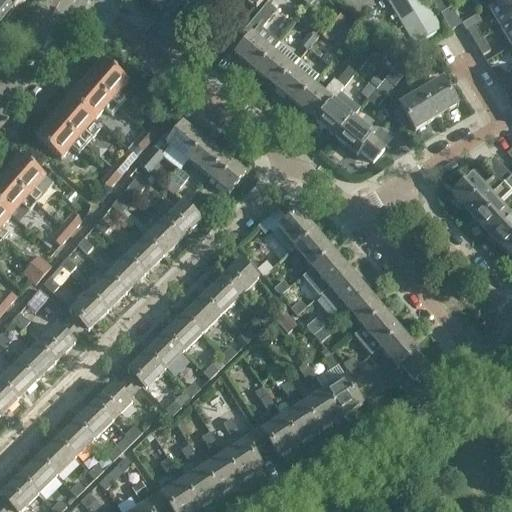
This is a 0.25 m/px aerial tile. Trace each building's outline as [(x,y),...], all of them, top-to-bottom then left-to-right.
[(1,0),(0,0),(0,26),(13,11),(1,0)] [(1,0),(13,11),(22,0),(1,0)] [(139,4),(139,9),(141,13),(144,16),(148,17),(153,16),(156,14),(170,26),(189,5),(196,11),(206,0),(141,0),(141,1),(139,4)] [(242,0),(254,10),(263,0),(242,0)] [(422,0),(385,0),(413,48),(441,31),(422,0)] [(436,15),(463,0),(462,0),(447,0),(439,5),(437,0),(430,4),(436,15)] [(511,0),(505,0),(498,5),(489,10),(500,29),(511,22),(511,0)] [(233,58),(254,75),(278,46),(256,28),(272,10),(265,4),(241,34),(247,40),(233,58)] [(441,16),(450,32),(461,26),(451,10),(441,16)] [(511,22),(500,29),(511,48),(511,47),(511,22)] [(482,41),(474,29),(467,33),(475,45),(482,41)] [(308,35),(299,47),(306,53),(315,41),(308,35)] [(489,53),(482,41),(475,45),(482,57),(489,53)] [(278,46),(254,75),(274,92),(299,62),(278,46)] [(438,56),(434,49),(423,55),(427,62),(438,56)] [(327,53),(319,63),(327,69),(335,58),(327,53)] [(299,62),(274,92),(294,108),(311,88),(319,79),(299,62)] [(102,63),(85,82),(117,110),(124,102),(117,95),(126,84),(102,63)] [(497,66),(490,71),(497,83),(504,79),(497,66)] [(311,88),(294,108),(315,125),(341,93),(356,75),(348,69),(336,84),(333,82),(322,96),(311,88)] [(360,96),(367,102),(375,92),(380,86),(374,81),(369,87),(368,86),(360,96)] [(85,82),(68,101),(93,123),(104,110),(111,117),(117,110),(85,82)] [(442,82),(420,95),(436,121),(457,108),(442,82)] [(380,86),(375,92),(383,99),(384,101),(384,100),(391,112),(399,108),(390,94),(393,91),(384,83),(381,86),(380,86)] [(375,92),(367,102),(377,110),(384,101),(383,99),(375,92)] [(341,93),(315,125),(335,141),(352,120),(345,115),(354,104),(341,93)] [(420,95),(399,108),(414,134),(436,121),(420,95)] [(68,101),(52,120),(84,148),(91,140),(84,134),(93,123),(68,101)] [(155,119),(143,133),(153,142),(165,128),(155,119)] [(84,148),(52,120),(35,140),(60,161),(71,149),(78,155),(84,148)] [(352,120),(335,141),(355,158),(358,154),(371,165),(382,152),(369,141),(372,137),(352,120)] [(176,124),(139,168),(150,176),(164,160),(164,159),(169,153),(169,151),(186,164),(203,143),(182,127),(181,128),(176,124)] [(143,133),(132,146),(142,154),(153,142),(143,133)] [(203,143),(186,164),(206,180),(223,159),(203,143)] [(20,158),(3,178),(35,206),(41,198),(34,192),(45,180),(20,158)] [(122,158),(111,171),(121,179),(132,166),(122,158)] [(223,159),(206,180),(227,197),(244,176),(223,159)] [(451,198),(469,218),(511,178),(493,160),(484,168),(494,178),(493,180),(482,190),(471,179),(451,198)] [(111,171),(99,184),(109,192),(121,179),(111,171)] [(174,198),(189,180),(180,172),(165,191),(174,198)] [(3,178),(0,180),(0,208),(11,218),(21,206),(29,213),(35,206),(3,178)] [(511,178),(469,218),(487,236),(507,217),(498,207),(511,194),(511,178)] [(128,190),(138,198),(144,191),(134,182),(128,190)] [(204,199),(197,193),(189,203),(196,209),(204,199)] [(111,209),(121,218),(127,210),(117,202),(111,209)] [(182,205),(163,223),(181,242),(200,223),(182,205)] [(0,208),(0,241),(2,244),(8,236),(1,230),(11,218),(0,208)] [(290,256),(295,252),(315,235),(297,214),(272,236),(290,256)] [(72,215),(61,228),(71,237),(82,224),(72,215)] [(511,222),(507,217),(487,236),(504,255),(511,247),(511,222)] [(94,229),(104,237),(110,230),(100,222),(94,229)] [(163,223),(144,242),(162,260),(181,242),(163,223)] [(61,228),(50,241),(60,250),(71,237),(61,228)] [(315,235),(295,252),(312,272),(332,255),(315,235)] [(93,249),(83,241),(77,249),(87,257),(93,249)] [(144,242),(125,260),(143,278),(162,260),(144,242)] [(312,272),(302,280),(319,300),(329,291),(349,275),(332,255),(312,272)] [(38,257),(29,268),(42,279),(51,268),(38,257)] [(125,260),(106,278),(125,297),(143,278),(125,260)] [(61,269),(70,277),(76,270),(67,262),(61,269)] [(267,263),(257,272),(263,279),(273,271),(267,263)] [(239,265),(220,283),(238,303),(258,284),(239,265)] [(42,279),(29,268),(21,277),(35,288),(42,279)] [(349,275),(329,291),(346,311),(366,295),(358,286),(360,279),(355,273),(350,277),(349,275)] [(106,278),(88,296),(106,315),(125,297),(106,278)] [(43,288),(53,296),(59,289),(49,281),(43,288)] [(220,283),(201,301),(220,321),(238,303),(220,283)] [(280,299),(289,291),(283,284),(273,292),(280,299)] [(6,291),(0,298),(0,308),(5,313),(17,300),(6,291)] [(366,295),(346,311),(363,331),(383,314),(366,295)] [(68,315),(72,319),(86,334),(106,315),(88,296),(68,315)] [(201,301),(183,319),(201,339),(220,321),(201,301)] [(300,303),(290,312),(296,319),(306,310),(300,303)] [(29,305),(12,324),(23,334),(39,314),(29,305)] [(297,328),(283,312),(274,322),(287,337),(297,328)] [(267,313),(258,322),(265,329),(274,320),(267,313)] [(383,314),(363,331),(354,338),(371,358),(380,351),(400,334),(383,314)] [(183,319),(164,338),(183,357),(201,339),(183,319)] [(55,329),(36,347),(55,366),(74,348),(71,345),(80,336),(68,323),(58,332),(55,329)] [(317,323),(307,331),(313,339),(323,330),(317,323)] [(323,330),(313,339),(320,346),(330,338),(323,330)] [(249,331),(240,340),(247,347),(256,338),(249,331)] [(400,334),(380,351),(397,371),(400,368),(411,382),(425,370),(414,356),(417,354),(400,334)] [(1,336),(0,338),(0,348),(4,352),(11,344),(1,336)] [(164,338),(145,356),(164,375),(183,357),(164,338)] [(247,347),(240,340),(230,349),(221,358),(228,365),(247,347)] [(36,347),(17,365),(36,384),(55,366),(36,347)] [(145,356),(126,374),(145,394),(164,375),(145,356)] [(336,384),(323,392),(340,420),(362,407),(344,379),(331,357),(323,362),(329,373),(336,384)] [(343,366),(349,375),(360,368),(354,359),(343,366)] [(17,365),(0,381),(0,385),(17,403),(36,384),(17,365)] [(298,370),(308,387),(316,382),(306,365),(298,370)] [(212,367),(202,376),(209,383),(219,374),(212,367)] [(360,368),(349,375),(354,384),(353,384),(364,402),(383,390),(373,372),(365,377),(360,368)] [(113,388),(94,406),(112,425),(131,406),(128,403),(137,394),(125,382),(116,391),(113,388)] [(289,384),(281,389),(288,400),(296,394),(289,384)] [(0,385),(0,418),(17,403),(0,385)] [(191,401),(200,392),(193,385),(184,394),(191,401)] [(260,402),(267,413),(275,408),(268,397),(263,390),(256,395),(260,402)] [(323,392),(302,406),(319,433),(340,420),(323,392)] [(184,394),(166,412),(165,413),(172,420),(191,401),(184,394)] [(94,406),(75,425),(93,444),(112,425),(94,406)] [(302,406),(281,419),(298,447),(319,433),(302,406)] [(281,419),(262,431),(259,433),(277,460),(298,447),(281,419)] [(223,426),(230,437),(238,432),(231,421),(223,426)] [(75,425),(56,443),(74,462),(93,444),(75,425)] [(134,429),(124,438),(132,446),(142,436),(134,429)] [(252,432),(241,439),(244,444),(254,459),(265,452),(252,432)] [(217,445),(210,434),(201,440),(208,450),(217,445)] [(56,443),(37,462),(55,481),(74,462),(56,443)] [(244,444),(223,457),(240,484),(261,471),(254,459),(244,444)] [(196,458),(189,448),(181,453),(188,464),(196,458)] [(106,458),(113,464),(122,455),(116,449),(106,458)] [(223,457),(202,470),(219,497),(240,484),(223,457)] [(126,460),(117,469),(124,475),(132,467),(126,460)] [(160,466),(167,477),(175,472),(168,461),(160,466)] [(37,462),(17,480),(36,499),(55,481),(37,462)] [(97,467),(87,476),(94,483),(104,474),(97,467)] [(202,470),(181,484),(199,511),(219,497),(202,470)] [(107,478),(98,487),(105,494),(114,485),(107,478)] [(17,480),(0,497),(0,500),(2,502),(0,504),(0,511),(22,511),(36,499),(17,480)] [(148,495),(141,484),(131,490),(138,501),(148,495)] [(181,484),(160,497),(169,511),(196,511),(199,511),(181,484)] [(78,485),(69,494),(76,501),(85,492),(78,485)] [(162,511),(152,495),(141,502),(144,507),(147,511),(162,511)] [(89,496),(80,505),(87,511),(96,503),(89,496)] [(60,503),(50,511),(64,511),(67,510),(60,503)]
